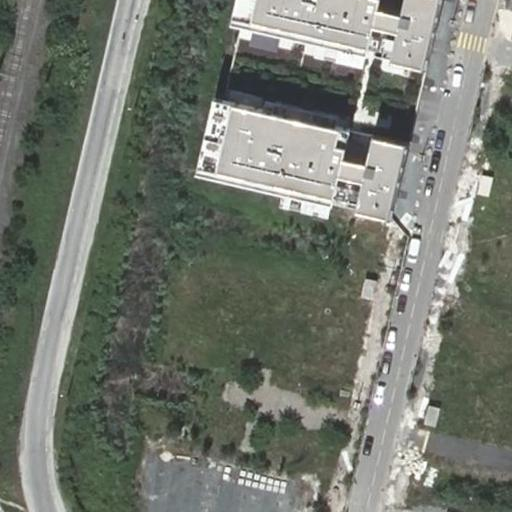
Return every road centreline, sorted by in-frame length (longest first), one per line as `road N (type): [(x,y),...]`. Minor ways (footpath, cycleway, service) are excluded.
road 1 (residential): [(481,0),(362,511)]
road 2 (unclassified): [(128,0),(35,426),(49,511)]
